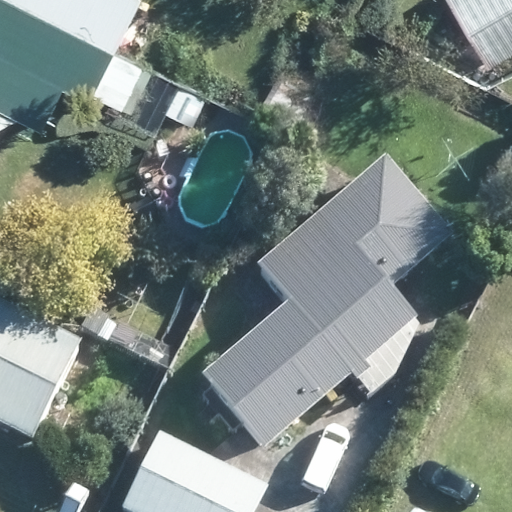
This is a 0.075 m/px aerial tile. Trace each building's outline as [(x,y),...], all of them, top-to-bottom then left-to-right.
[(128,0),(0,0),(0,103),(17,112),(35,122),(57,77),(86,91),(87,88),(118,105),(128,84),(166,102),(178,78),(108,42),(128,0)] [(511,0),(450,0),(486,59),(511,43),(511,0)] [(390,374),(413,327),(381,290),(445,236),(379,158),(350,181),(252,265),(283,301),(259,322),(196,377),(238,425),(259,449),(279,433),(345,375),(364,396),(390,374)] [(36,421),(78,339),(0,299),(0,427),(26,440),(36,421)] [(246,511),(259,489),(201,458),(154,434),(116,507),(125,511),(246,511)] [(67,484),(54,511),(73,511),(83,492),(67,484)]
